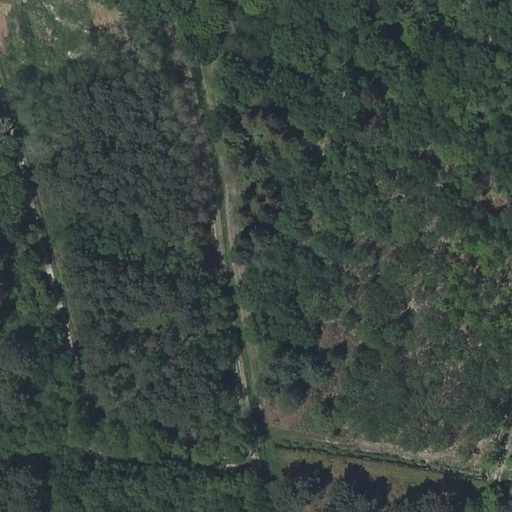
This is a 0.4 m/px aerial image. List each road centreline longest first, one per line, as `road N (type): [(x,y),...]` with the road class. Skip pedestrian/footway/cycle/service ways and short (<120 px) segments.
road 1 (track): [(286,511),(253,444),(202,145),(158,0)]
road 2 (track): [(0,92),(90,416),(97,511)]
road 3 (unknown): [(258,460),(128,461)]
